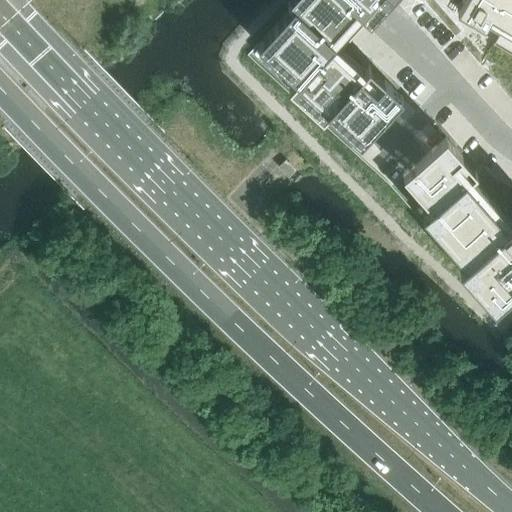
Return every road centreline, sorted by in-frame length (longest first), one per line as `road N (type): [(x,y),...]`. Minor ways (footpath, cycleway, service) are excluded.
road 1 (trunk): [(511,508),(284,301),(0,14)]
road 2 (trunk): [(0,88),(163,254),(439,511)]
